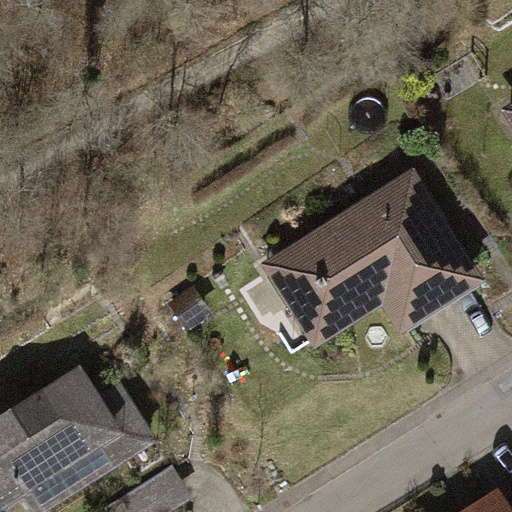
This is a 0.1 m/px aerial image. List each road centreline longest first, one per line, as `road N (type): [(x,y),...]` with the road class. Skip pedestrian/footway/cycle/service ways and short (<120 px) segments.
road 1 (track): [(327,0),(0,161)]
road 2 (residential): [(354,511),(511,401)]
